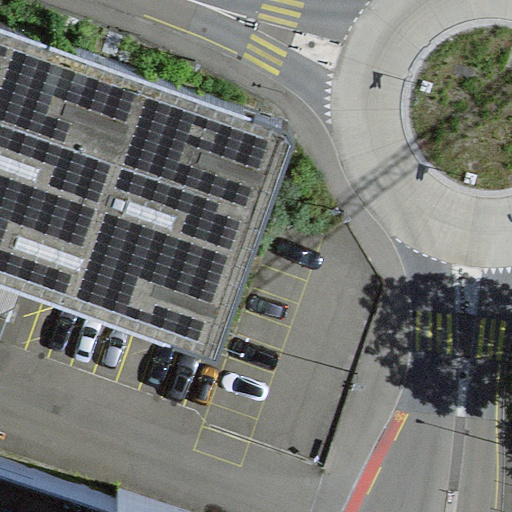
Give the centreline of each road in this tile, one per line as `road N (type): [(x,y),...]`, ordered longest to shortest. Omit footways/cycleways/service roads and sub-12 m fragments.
road 1 (unclassified): [(476,511),(490,336),(511,267)]
road 2 (unclassified): [(428,215),(433,384),(424,446)]
road 3 (unclassified): [(195,0),(371,65)]
road 4 (unclassified): [(371,65),(364,105),(379,166),(428,215)]
